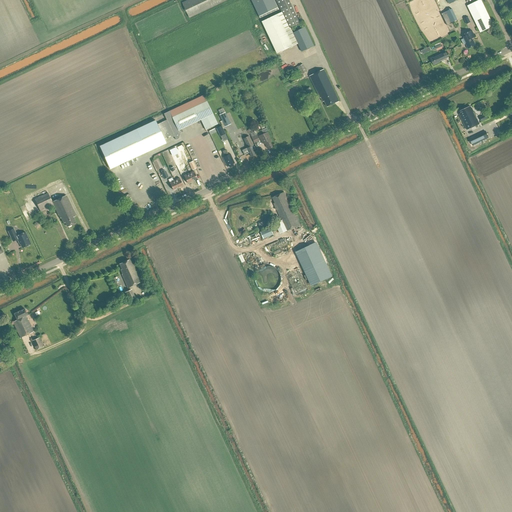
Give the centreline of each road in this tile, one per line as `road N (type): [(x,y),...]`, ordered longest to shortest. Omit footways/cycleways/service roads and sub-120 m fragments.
road 1 (tertiary): [(0,288),(511,48)]
road 2 (track): [(0,66),(138,0)]
